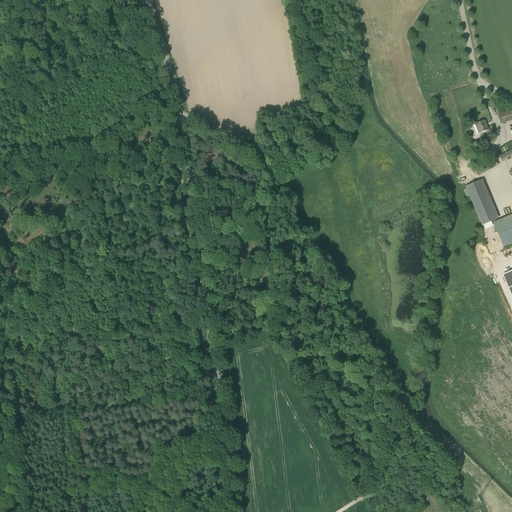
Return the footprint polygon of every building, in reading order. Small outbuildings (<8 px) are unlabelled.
[(501,124),(511,120),(511,110),(498,115),(501,124)] [(476,124),(480,134),(488,130),(485,121),(476,124)] [(511,155),(511,150),(499,157),(501,162),(511,155)] [(474,170),(477,176),(498,165),(495,159),(474,170)] [(482,180),(480,181),(497,220),(499,219),(482,180)] [(497,220),(480,181),(465,187),(482,226),(497,220)] [(511,215),(494,223),(504,247),(511,243),(511,215)]
